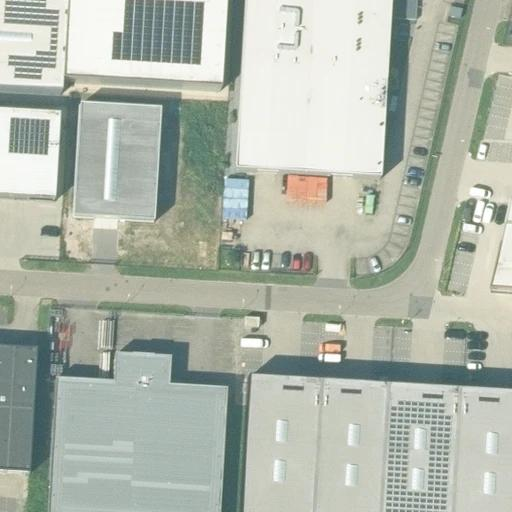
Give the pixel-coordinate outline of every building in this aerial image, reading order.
[(0,0),(0,92),(59,96),(60,83),(219,92),(224,0),(0,0)] [(243,0),(233,172),(379,181),(389,3),(389,0),(243,0)] [(0,113),(0,199),(53,203),(58,116),(0,113)] [(511,227),(506,227),(492,291),(511,292),(511,227)] [(243,320),(243,328),(258,329),(258,321),(258,319),(243,319),(243,320)] [(0,473),(28,475),(35,351),(0,349),(0,473)] [(45,511),(218,511),(225,391),(167,388),(169,360),(113,356),(111,385),(53,381),(45,511)] [(246,380),(238,511),(511,511),(511,400),(488,399),(462,398),(390,393),(318,389),(249,385),(249,380),(246,380)]
